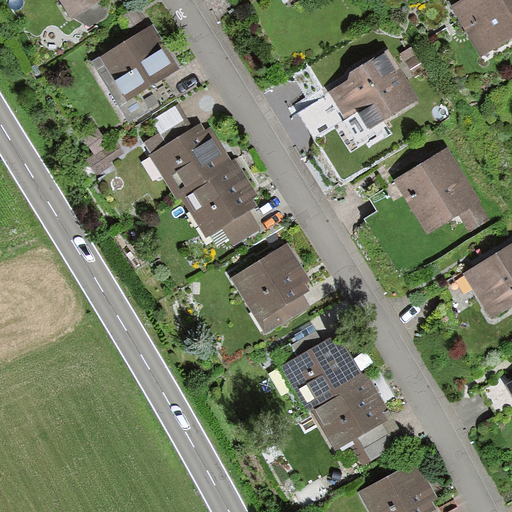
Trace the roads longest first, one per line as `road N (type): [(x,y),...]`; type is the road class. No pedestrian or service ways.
road 1 (residential): [(482,511),(179,0)]
road 2 (secondary): [(226,511),(0,121)]
